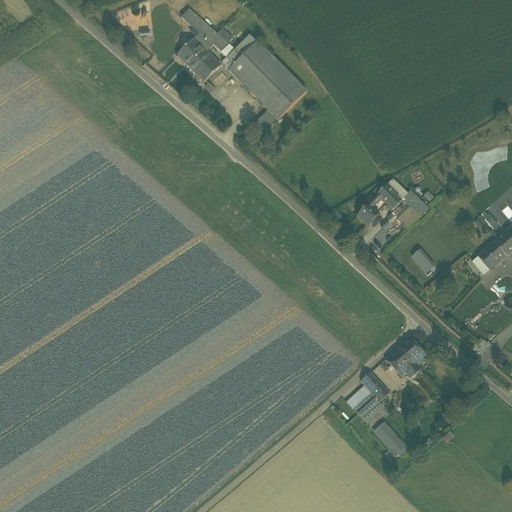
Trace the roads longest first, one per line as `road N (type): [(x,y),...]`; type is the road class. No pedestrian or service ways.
road 1 (unclassified): [(419,324),(63,0)]
road 2 (unclassified): [(419,324),(199,511)]
road 3 (unclassified): [(511,402),(419,324)]
